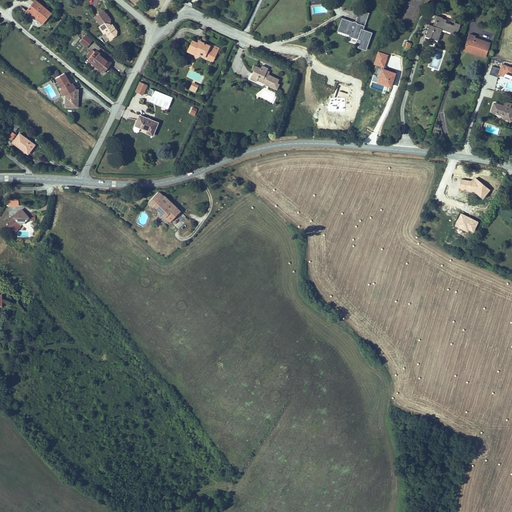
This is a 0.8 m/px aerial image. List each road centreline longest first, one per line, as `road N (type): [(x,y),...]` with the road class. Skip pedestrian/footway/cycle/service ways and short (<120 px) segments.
road 1 (tertiary): [(82,182),(168,181),(294,143),(511,166)]
road 2 (residential): [(82,182),(150,35)]
road 3 (unknown): [(7,21),(117,106)]
road 4 (unknown): [(267,0),(247,40),(276,46),(324,29)]
